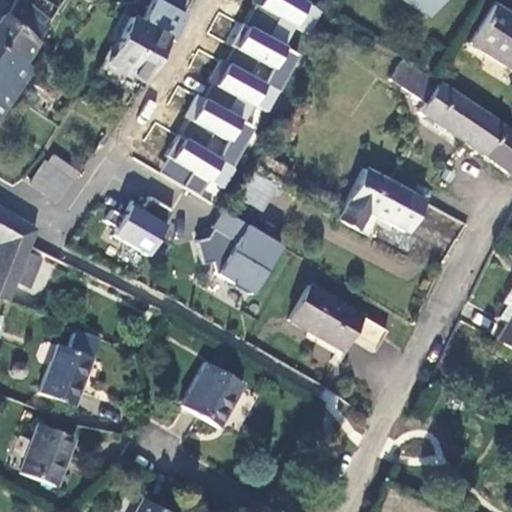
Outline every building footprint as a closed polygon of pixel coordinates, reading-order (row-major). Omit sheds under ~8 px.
[(158,172),(214,201),(262,110),(269,113),(301,53),(285,45),(295,28),(306,33),(320,5),(310,0),(251,0),(249,4),(257,8),(247,26),(235,20),(224,42),(274,68),(268,80),(221,56),(204,88),(200,86),(183,118),(229,141),(223,152),(181,130),(158,172)] [(439,0),(405,0),(430,15),(439,0)] [(511,16),(495,6),(470,44),(511,71),(511,16)] [(0,108),(29,66),(21,61),(36,38),(0,13),(0,108)] [(165,37),(133,18),(107,63),(137,80),(139,81),(165,37)] [(391,77),(426,101),(438,83),(404,59),(391,77)] [(137,80),(107,63),(99,76),(129,94),(137,80)] [(418,111),(504,172),(511,161),(511,135),(438,83),(426,101),(418,111)] [(44,159),(28,183),(58,203),(61,199),(75,178),(79,173),(52,154),(47,162),(44,159)] [(256,169),(241,195),(264,209),(280,183),(256,169)] [(399,227),(414,196),(359,169),(335,218),(360,231),(369,212),(399,227)] [(75,178),(61,199),(73,207),(87,186),(75,178)] [(168,224),(131,203),(115,231),(153,252),(168,224)] [(0,296),(10,279),(29,245),(38,227),(0,206),(0,296)] [(285,248),(222,207),(208,228),(236,246),(220,270),(255,293),(285,248)] [(37,257),(40,251),(29,245),(10,279),(25,286),(40,258),(37,257)] [(382,325),(309,283),(289,318),(337,346),(345,332),(370,347),(382,325)] [(511,286),(501,304),(506,307),(499,320),(505,325),(495,342),(511,352),(511,286)] [(73,330),(71,334),(93,343),(95,339),(73,330)] [(65,350),(54,346),(35,394),(70,407),(89,360),(87,359),(93,343),(71,334),(65,350)] [(239,388),(203,367),(179,409),(216,429),(239,388)] [(69,441),(36,428),(18,475),(51,488),(69,441)] [(162,511),(138,498),(129,511),(162,511)]
